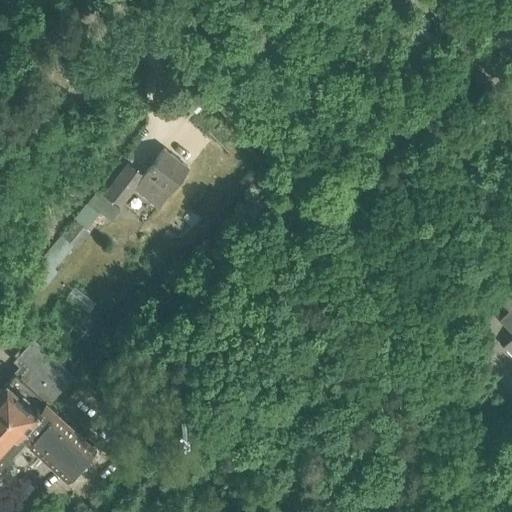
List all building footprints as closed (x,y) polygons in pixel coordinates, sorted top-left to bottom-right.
[(127,163),(105,191),(121,203),(134,187),(158,205),(188,167),(164,148),(143,175),(127,163)] [(46,261),(31,279),(43,289),(58,270),(55,267),(74,245),(75,247),(88,231),(85,228),(100,210),(110,219),(119,209),(98,191),(42,258),(46,261)] [(511,286),(499,299),(508,309),(499,318),(511,332),(511,337),(504,345),(511,353),(511,286)] [(0,462),(24,437),(67,477),(95,447),(47,402),(73,375),(33,338),(13,360),(20,366),(7,381),(5,379),(0,384),(0,462)] [(161,397),(178,415),(188,405),(170,388),(161,397)] [(159,454),(167,462),(180,448),(172,440),(159,454)]
